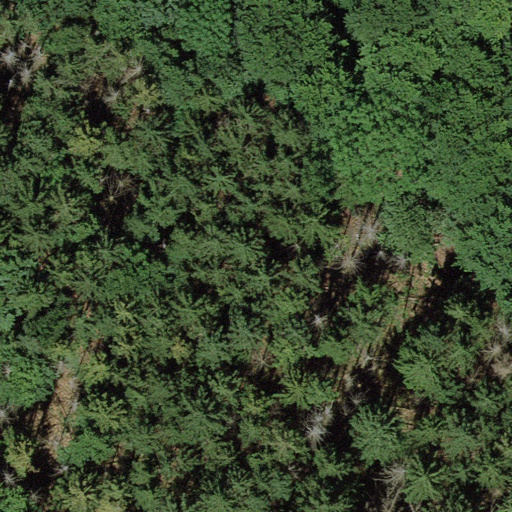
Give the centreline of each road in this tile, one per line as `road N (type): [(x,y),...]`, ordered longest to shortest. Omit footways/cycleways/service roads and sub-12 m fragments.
road 1 (track): [(383,184),(48,0)]
road 2 (track): [(383,184),(511,227)]
